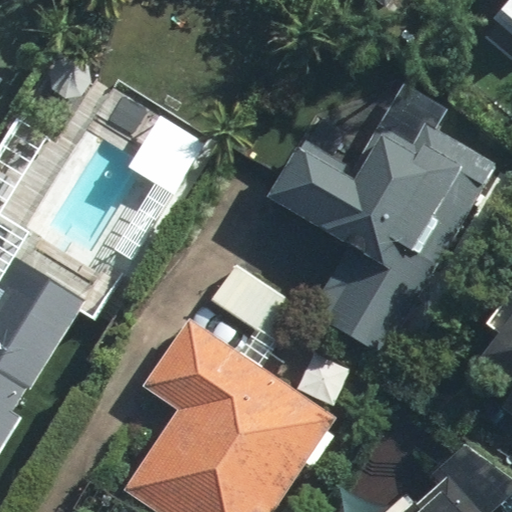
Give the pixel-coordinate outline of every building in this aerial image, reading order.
[(0,0),(0,99),(18,72),(1,60),(16,37),(0,25),(0,0)] [(322,310),(399,352),(507,158),(443,123),(431,144),(400,127),(375,172),(316,140),(286,192),(364,235),(322,310)] [(0,472),(102,296),(35,257),(0,318),(0,472)] [(251,265),(225,300),(278,338),(303,304),(251,265)] [(282,511),(348,410),(202,319),(163,380),(195,400),(136,493),(165,511),(282,511)] [(497,511),(464,472),(414,511),(497,511)]
